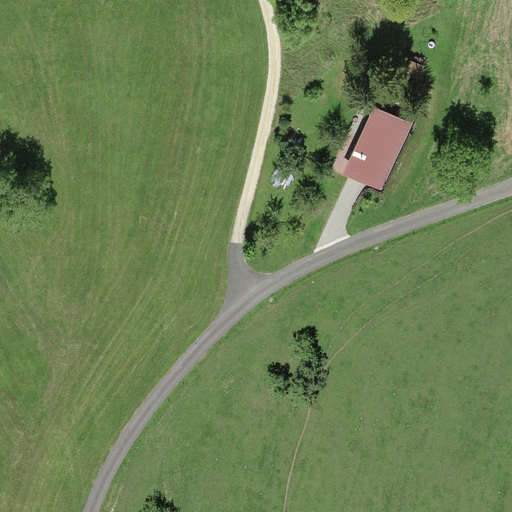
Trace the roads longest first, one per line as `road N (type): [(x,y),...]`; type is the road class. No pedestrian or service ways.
road 1 (unclassified): [(92,511),(142,413),(242,304),(313,260),(511,182)]
road 2 (track): [(264,0),(277,77),(235,243),(242,304)]
